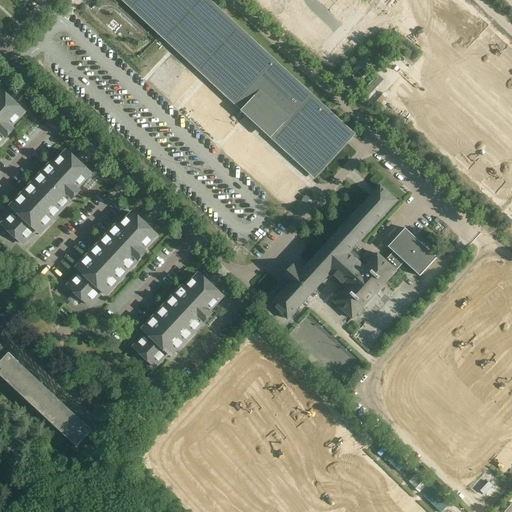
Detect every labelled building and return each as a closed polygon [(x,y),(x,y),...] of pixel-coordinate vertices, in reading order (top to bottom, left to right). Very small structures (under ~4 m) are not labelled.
[(131,0),(319,174),(353,137),(205,0),(131,0)] [(138,51),(145,63),(154,58),(146,46),(138,51)] [(352,88),(356,93),(368,82),(364,77),(352,88)] [(0,147),(16,130),(14,128),(27,114),(0,88),(0,147)] [(82,191),(80,189),(94,175),(66,150),(53,164),(51,161),(9,206),(13,210),(0,223),(0,224),(23,247),(37,232),(41,236),(82,191)] [(387,249),(392,254),(386,260),(378,253),(365,266),(351,253),(399,201),(380,184),(302,270),(295,263),(280,279),(286,286),(270,304),(288,320),(330,274),(345,288),(332,302),(353,320),(357,316),(359,318),(365,312),(362,310),(404,265),(419,278),(436,260),(404,230),(387,249)] [(148,253),(146,251),(160,236),(133,211),(119,225),(117,223),(75,268),(79,271),(66,285),(90,308),(103,294),(107,298),(148,253)] [(432,233),(427,238),(436,246),(441,242),(432,233)] [(214,314),(212,312),(225,297),(199,272),(185,286),(183,284),(140,329),(144,333),(131,347),(156,369),(169,355),(173,359),(214,314)] [(359,328),(378,346),(412,309),(398,296),(396,298),(390,293),(384,300),(386,302),(381,308),(385,312),(380,317),(374,312),(359,328)] [(92,431),(9,354),(0,363),(0,375),(77,447),(92,431)] [(384,458),(398,471),(407,462),(393,450),(384,458)] [(414,470),(410,467),(406,471),(410,475),(414,470)] [(484,495),(493,486),(489,482),(480,491),(484,495)] [(431,489),(423,496),(439,511),(441,511),(448,505),(449,504),(431,488),(431,489)]
